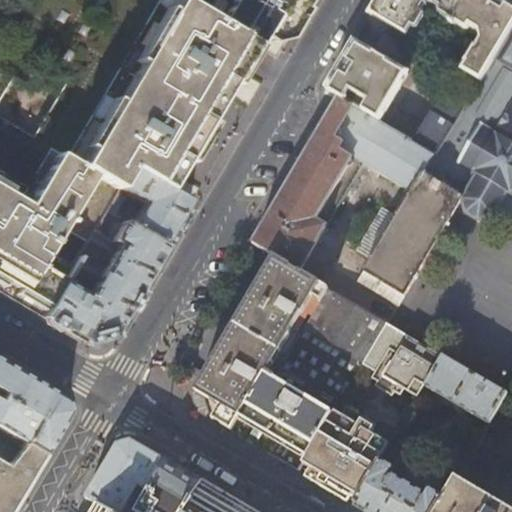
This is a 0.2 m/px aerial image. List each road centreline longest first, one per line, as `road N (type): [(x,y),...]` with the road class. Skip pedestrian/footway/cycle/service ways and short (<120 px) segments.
road 1 (residential): [(344,0),(108,397)]
road 2 (residential): [(303,511),(108,397)]
road 3 (residential): [(108,397),(40,511)]
road 4 (residential): [(108,397),(0,333)]
